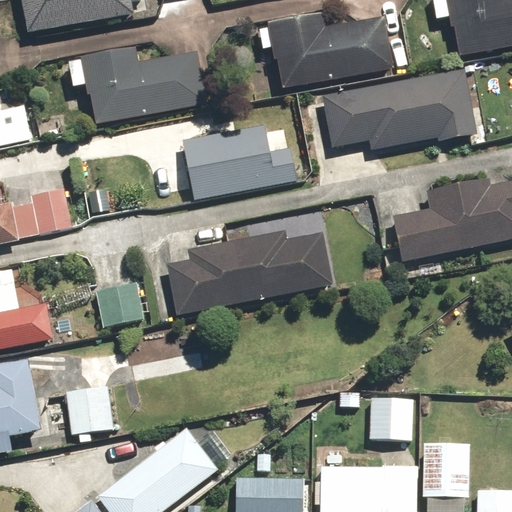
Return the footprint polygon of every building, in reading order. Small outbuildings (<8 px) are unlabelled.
[(20,0),(22,7),(23,7),(29,35),(132,16),(129,0),(20,0)] [(511,0),(446,0),(456,61),(508,53),(508,51),(511,49),(511,0)] [(279,66),(284,93),(392,73),(383,23),(324,33),(321,18),(266,29),(274,67),(279,66)] [(92,103),(97,128),(207,107),(197,56),(134,68),(131,52),(83,61),(90,103),(92,103)] [(463,72),(325,99),(337,161),(475,134),(463,72)] [(0,114),(0,148),(31,142),(24,110),(0,114)] [(184,141),(194,198),(295,181),(290,149),(269,153),(265,127),(184,141)] [(511,241),(511,182),(490,186),(489,178),(428,190),(433,216),(394,225),(403,265),(511,241)] [(0,247),(16,244),(15,240),(75,230),(70,200),(9,210),(9,207),(0,208),(0,247)] [(168,266),(179,317),(332,286),(322,235),(287,242),(285,231),(192,250),(194,261),(168,266)] [(97,293),(103,328),(145,322),(140,287),(97,293)] [(0,352),(53,341),(46,307),(0,316),(0,352)] [(0,455),(12,453),(10,439),(39,434),(27,365),(0,369),(0,455)] [(359,409),(360,381),(340,380),(338,408),(359,409)] [(67,394),(72,437),(115,433),(110,389),(67,394)] [(371,402),(370,442),(413,444),(414,403),(371,402)] [(186,432),(100,499),(109,511),(167,511),(218,472),(186,432)] [(464,446),(423,448),(425,499),(466,497),(464,446)] [(319,495),(319,511),(415,511),(415,469),(321,471),(321,495),(319,495)] [(237,482),(237,511),(302,511),(302,482),(237,482)] [(511,511),(511,493),(477,493),(476,511),(511,511)] [(80,511),(98,511),(92,503),(80,511)]
